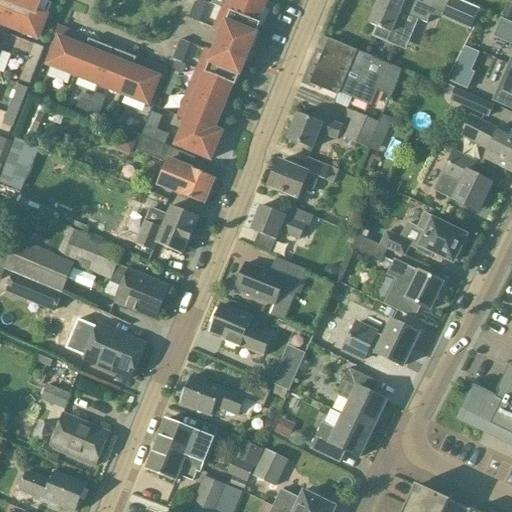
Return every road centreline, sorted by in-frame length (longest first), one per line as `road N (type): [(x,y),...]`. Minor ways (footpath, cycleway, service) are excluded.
road 1 (residential): [(319,0),(104,511)]
road 2 (residential): [(399,444),(511,232)]
road 3 (residential): [(511,497),(399,444)]
